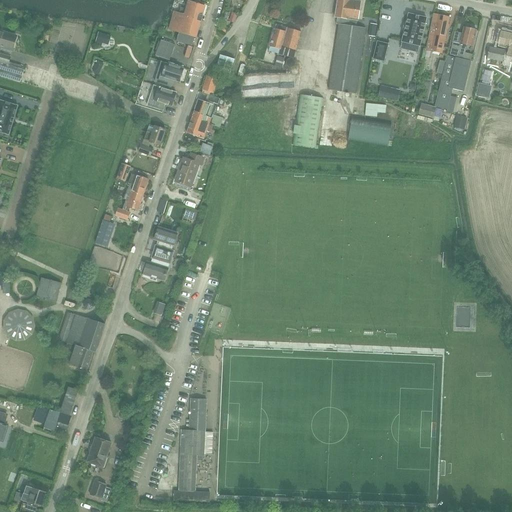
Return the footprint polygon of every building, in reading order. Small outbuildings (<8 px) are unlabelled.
[(339,25),(329,91),(356,95),(366,29),(357,27),(358,21),(358,22),(361,2),(347,0),(337,0),(335,18),(337,19),(337,25),(339,25)] [(174,11),(168,30),(196,38),(206,7),(188,2),(186,9),(181,8),(179,13),(174,11)] [(403,33),(401,42),(410,44),(408,51),(418,53),(420,47),(422,37),(426,18),(408,14),(403,33)] [(434,15),(427,50),(442,54),(449,18),(434,15)] [(377,25),(371,24),(369,36),(375,37),(377,25)] [(218,30),(218,31),(220,32),(221,31),(226,34),(229,28),(224,26),(223,27),(220,25),(220,26),(219,28),(218,30)] [(275,25),(269,51),(279,54),(279,55),(289,58),(294,59),(301,32),(275,25)] [(450,55),(463,59),(464,59),(466,54),(466,51),(468,51),(469,47),(473,48),(477,31),(474,30),(473,29),(471,28),(469,29),(464,28),(463,34),(455,33),(450,55)] [(0,76),(20,82),(24,70),(20,69),(21,66),(10,62),(11,57),(0,53),(1,49),(2,49),(13,53),(18,35),(0,29),(0,76)] [(111,36),(99,32),(95,45),(102,47),(103,44),(108,46),(111,36)] [(511,34),(502,32),(498,47),(508,50),(507,55),(511,56),(511,34)] [(195,38),(179,33),(176,42),(192,47),(195,38)] [(159,41),(156,50),(158,51),(156,56),(170,61),(175,46),(161,41),(161,42),(159,41)] [(389,44),(377,42),(373,59),(384,62),(389,44)] [(490,48),(488,56),(487,59),(499,62),(503,62),(505,51),(490,48)] [(221,55),(216,70),(230,75),(235,60),(221,55)] [(277,57),(275,67),(282,69),(285,58),(277,57)] [(446,58),(435,107),(434,107),(421,104),(419,115),(434,119),(434,121),(438,122),(439,118),(440,118),(440,117),(442,109),(448,111),(453,90),(464,92),(471,62),(449,57),(449,59),(446,58)] [(286,62),(285,64),(286,66),(287,67),(288,68),(290,69),(292,69),(293,68),(295,67),(296,66),(296,64),(296,63),(296,61),(295,60),(294,59),(289,58),(287,59),(286,61),(286,62)] [(440,60),(436,73),(442,75),(445,62),(440,60)] [(98,61),(96,67),(101,70),(104,64),(98,61)] [(155,82),(155,83),(171,88),(172,88),(174,81),(180,83),(184,69),(166,63),(161,62),(157,76),(155,82)] [(235,79),(222,75),(220,83),(233,87),(235,79)] [(208,95),(210,96),(211,93),(214,94),(218,81),(207,77),(202,91),(205,92),(205,94),(208,95)] [(479,83),(476,96),(489,99),(492,86),(479,83)] [(149,99),(147,106),(163,111),(165,105),(172,107),(176,93),(158,87),(154,85),(149,99)] [(378,97),(398,101),(401,90),(381,86),(378,97)] [(220,99),(210,96),(208,95),(206,101),(218,105),(220,99)] [(300,95),(292,145),(317,149),(324,99),(300,95)] [(0,132),(9,136),(18,106),(0,100),(0,132)] [(193,118),(213,125),(220,128),(224,119),(213,115),(212,119),(210,118),(215,106),(199,100),(193,118)] [(387,106),(366,104),(365,117),(377,118),(377,113),(386,114),(387,106)] [(456,116),(454,128),(464,130),(467,118),(456,116)] [(348,141),(349,141),(388,147),(392,123),(352,117),(348,141)] [(210,133),(213,125),(193,118),(187,133),(205,140),(208,132),(210,133)] [(141,145),(138,152),(139,153),(150,157),(153,149),(149,148),(151,143),(161,146),(167,131),(156,127),(155,127),(150,125),(147,132),(147,131),(144,140),(142,145),(141,145)] [(203,143),(200,152),(203,153),(210,156),(213,147),(203,143)] [(178,172),(175,182),(192,189),(200,166),(203,167),(203,165),(206,159),(202,158),(191,154),(189,160),(186,159),(181,173),(178,172)] [(122,164),(117,179),(124,181),(126,182),(131,167),(122,164)] [(130,184),(127,192),(131,193),(132,192),(144,196),(149,180),(138,176),(137,176),(132,174),(128,184),(130,184)] [(118,208),(115,217),(127,221),(130,213),(128,212),(130,208),(138,211),(144,196),(132,192),(131,193),(127,192),(127,193),(127,194),(126,194),(124,199),(126,200),(124,206),(123,210),(118,208)] [(102,220),(95,243),(96,243),(108,247),(116,225),(110,223),(103,221),(102,220)] [(156,246),(154,252),(172,257),(174,252),(171,251),(173,245),(174,246),(177,234),(158,228),(155,240),(160,241),(158,247),(156,246)] [(170,264),(172,257),(154,252),(152,258),(155,259),(153,264),(148,262),(144,274),(151,277),(150,280),(157,282),(158,279),(165,281),(169,269),(168,269),(170,263),(170,264)] [(62,284),(41,279),(36,299),(56,304),(62,284)] [(59,341),(66,344),(65,348),(71,349),(72,346),(74,346),(71,356),(72,356),(69,366),(87,372),(94,352),(96,352),(105,325),(105,324),(109,313),(98,309),(94,321),(68,312),(59,341)] [(4,320),(3,330),(8,338),(16,342),(25,341),(32,335),(35,327),(33,318),(27,311),(18,310),(9,313),(4,320)] [(65,383),(57,408),(61,410),(71,413),(78,391),(80,387),(65,383)] [(175,491),(175,501),(209,502),(210,493),(196,493),(198,459),(204,459),(204,456),(205,456),(206,431),(208,399),(192,399),(191,430),(181,430),(179,491),(175,491)] [(41,400),(39,405),(48,409),(50,403),(41,400)] [(38,406),(33,421),(45,424),(50,410),(38,406)] [(45,424),(44,430),(54,433),(57,423),(57,422),(60,412),(50,409),(50,410),(45,424)] [(69,426),(72,416),(60,412),(57,422),(57,423),(69,426)] [(0,441),(4,443),(9,427),(0,423),(0,441)] [(87,462),(104,468),(112,444),(96,438),(87,462)] [(11,471),(8,480),(14,482),(17,473),(11,471)] [(107,500),(108,498),(111,489),(106,488),(107,486),(94,481),(90,495),(102,499),(102,498),(107,500)] [(27,486),(24,494),(31,496),(29,503),(28,502),(25,509),(35,511),(36,511),(38,506),(42,507),(47,493),(34,488),(27,486)] [(17,492),(14,500),(21,502),(22,501),(24,494),(17,492)]
